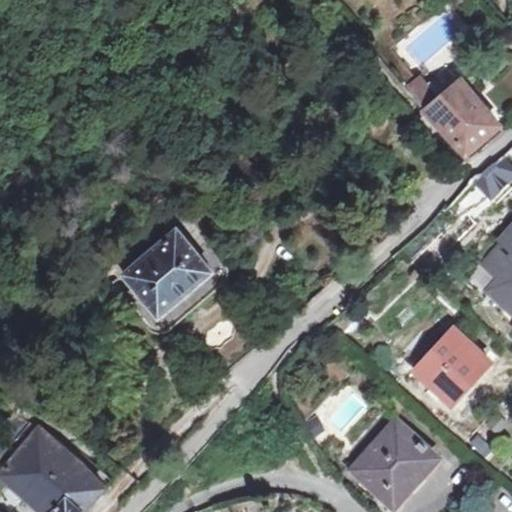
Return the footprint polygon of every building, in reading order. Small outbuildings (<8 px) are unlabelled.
[(323,63),(338,54),(322,28),(307,37),(323,63)] [(406,92),(417,104),(427,95),(415,83),(406,92)] [(435,103),(424,112),(465,154),(498,125),(458,83),(435,103)] [(427,95),(417,104),(424,112),(435,103),(427,95)] [(489,199),(511,177),(511,167),(511,166),(502,157),(481,172),(475,173),(470,179),(489,199)] [(511,311),(511,310),(511,219),(495,238),(498,241),(481,260),(495,274),(484,285),(511,311)] [(160,317),(148,328),(150,330),(160,332),(164,331),(167,330),(222,283),(225,279),(227,276),(227,269),(228,267),(225,263),(215,272),(177,230),(155,248),(145,238),(128,252),(137,264),(123,275),(160,317)] [(402,266),(360,302),(375,318),(417,282),(402,266)] [(426,382),(422,387),(443,404),(484,359),(445,326),(410,367),(426,382)] [(0,478),(43,511),(82,511),(106,487),(87,470),(38,430),(29,424),(15,442),(23,449),(0,477),(0,478)] [(428,457),(434,462),(436,460),(426,451),(430,446),(423,440),(419,445),(396,426),(355,471),(364,479),(358,493),(375,503),(380,494),(394,507),(407,491),(403,487),(428,457)] [(403,487),(407,491),(434,462),(428,457),(403,487)]
